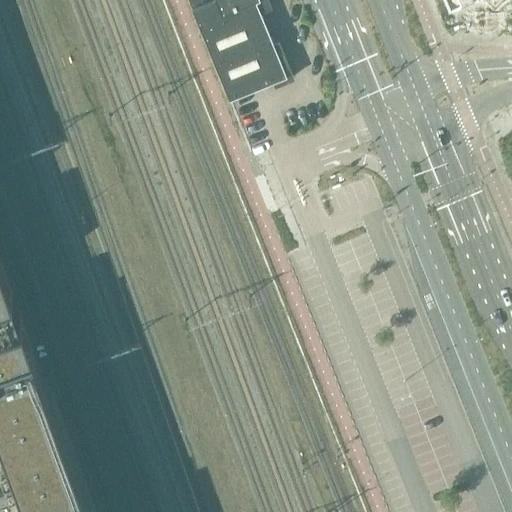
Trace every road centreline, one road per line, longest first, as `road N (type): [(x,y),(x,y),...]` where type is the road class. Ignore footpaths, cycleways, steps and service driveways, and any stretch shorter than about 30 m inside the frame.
road 1 (primary): [(385,121),(511,449)]
road 2 (primary): [(511,331),(423,107)]
road 3 (primary): [(336,0),(385,121)]
